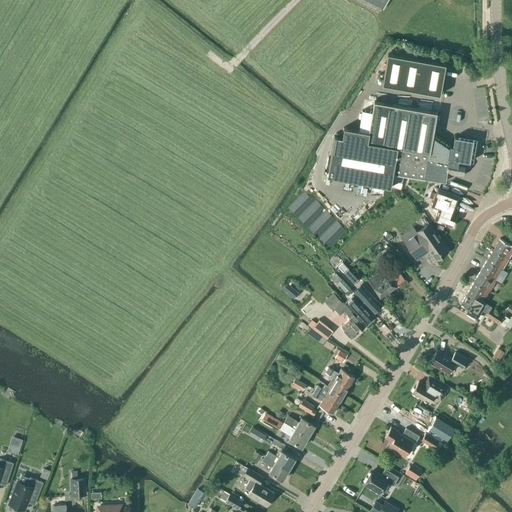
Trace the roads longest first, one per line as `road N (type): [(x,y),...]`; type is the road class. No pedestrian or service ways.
road 1 (unclassified): [(307,511),(475,229),(511,202)]
road 2 (tertiary): [(511,143),(495,0)]
